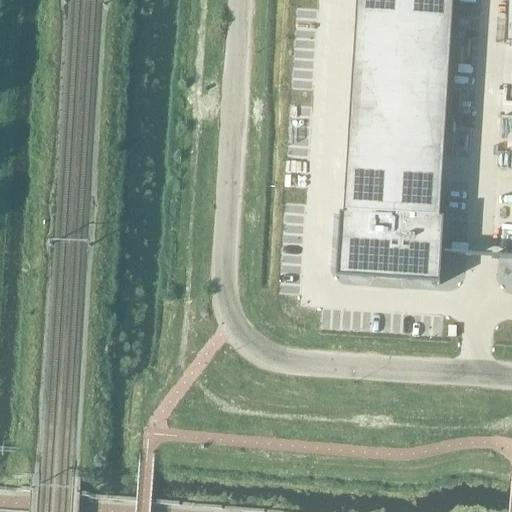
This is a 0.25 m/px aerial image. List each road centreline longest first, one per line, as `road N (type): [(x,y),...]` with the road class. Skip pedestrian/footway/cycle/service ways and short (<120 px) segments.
road 1 (unclassified): [(241,0),(222,284),(231,324)]
road 2 (unknown): [(500,0),(480,307)]
road 3 (unclassified): [(511,377),(285,361),(254,350),(231,324)]
